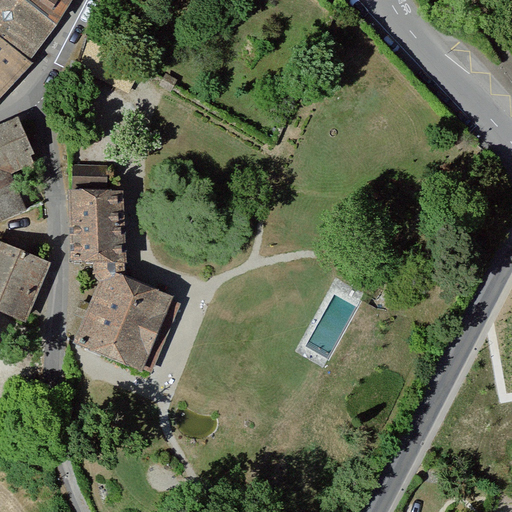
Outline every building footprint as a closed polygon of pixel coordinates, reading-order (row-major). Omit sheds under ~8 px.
[(0,0),(0,40),(29,64),(55,26),(20,0),(0,0)] [(20,0),(55,26),(69,0),(20,0)] [(0,93),(29,64),(0,40),(0,93)] [(0,224),(22,215),(6,176),(33,165),(15,124),(0,130),(0,224)] [(121,276),(121,266),(120,193),(69,194),(69,266),(90,266),(90,278),(96,286),(70,345),(146,378),(177,307),(169,304),(172,298),(121,276)] [(0,247),(0,316),(19,325),(45,268),(0,247)]
